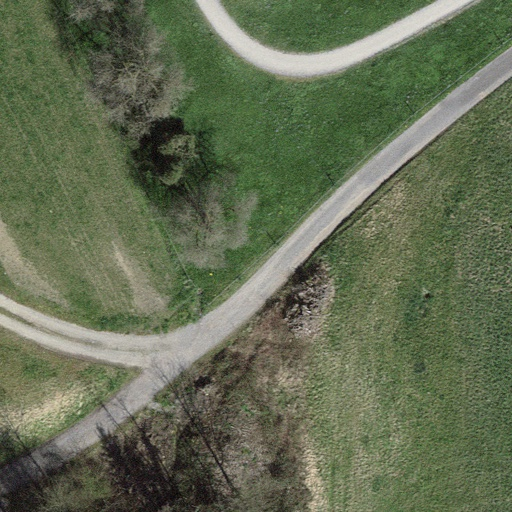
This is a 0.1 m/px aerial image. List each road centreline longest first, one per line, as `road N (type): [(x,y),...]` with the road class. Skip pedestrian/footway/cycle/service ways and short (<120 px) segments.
road 1 (residential): [(233,317),(402,151),(511,67)]
road 2 (track): [(233,317),(60,432),(0,506)]
road 3 (track): [(0,302),(94,347),(187,346)]
